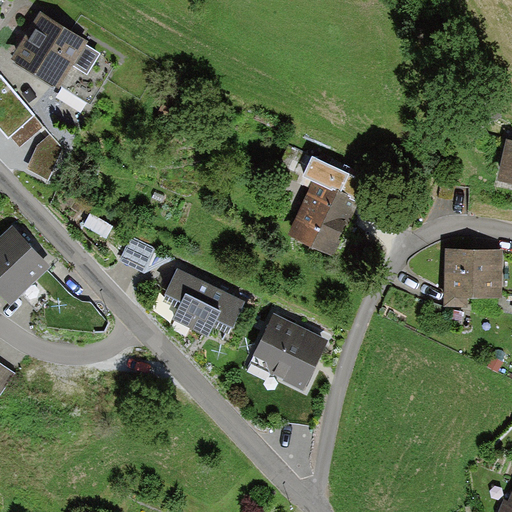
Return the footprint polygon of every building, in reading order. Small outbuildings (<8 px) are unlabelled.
[(41,8),(13,51),(93,103),(121,59),(41,8)] [(34,111),(1,72),(0,72),(0,121),(9,132),(12,130),(34,111)] [(492,94),(472,104),(482,125),(502,115),(492,94)] [(44,123),(34,111),(12,130),(20,141),(44,123)] [(64,148),(50,135),(38,141),(27,165),(49,178),(64,148)] [(496,180),(511,184),(511,140),(506,139),(496,180)] [(334,247),(367,173),(330,156),(328,160),(289,143),(278,169),(311,183),(291,227),(334,247)] [(440,196),(453,197),(455,178),(442,176),(440,196)] [(13,221),(0,232),(0,286),(11,299),(20,291),(45,268),(52,262),(13,221)] [(176,256),(131,235),(120,256),(145,269),(176,256)] [(503,291),(504,245),(446,243),(445,299),(468,299),(468,290),(503,291)] [(246,295),(178,262),(163,293),(179,300),(174,311),(208,328),(213,318),(231,326),(246,295)] [(20,291),(38,311),(63,288),(45,268),(20,291)] [(331,335),(274,307),(254,348),(267,354),(271,370),(305,387),(331,335)] [(0,395),(17,370),(0,358),(0,395)] [(511,511),(511,490),(509,496),(504,494),(496,511),(511,511)]
